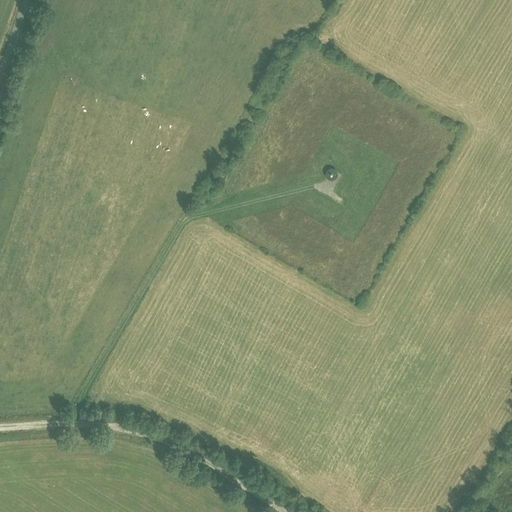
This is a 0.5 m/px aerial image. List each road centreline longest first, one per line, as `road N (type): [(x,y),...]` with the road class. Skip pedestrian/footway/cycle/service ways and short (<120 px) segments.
road 1 (track): [(68,427),(178,225),(188,215),(299,188)]
road 2 (track): [(0,430),(135,434),(288,511)]
